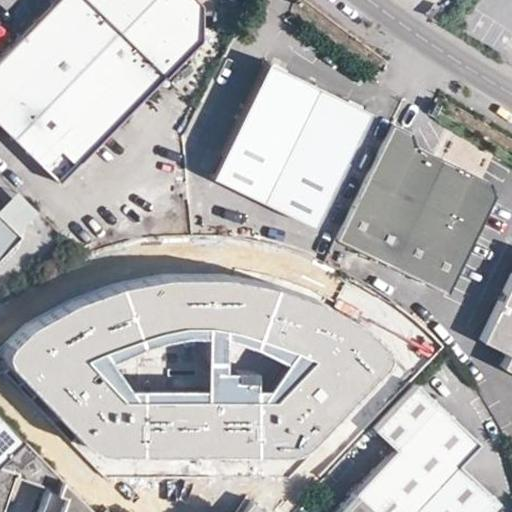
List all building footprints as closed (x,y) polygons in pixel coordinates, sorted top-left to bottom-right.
[(195,8),(187,0),(52,0),(51,1),(145,92),(193,42),(195,8)] [(145,92),(51,1),(0,53),(0,135),(52,186),(145,92)] [(363,110),(263,62),(207,177),(308,226),(363,110)] [(441,160),(415,147),(409,133),(390,123),(334,238),(389,265),(441,160)] [(488,182),(441,160),(389,265),(446,292),(494,196),(488,182)] [(0,250),(17,233),(0,215),(0,250)] [(511,269),(479,338),(506,352),(501,363),(511,368),(511,269)] [(191,309),(86,308),(85,336),(35,335),(35,412),(85,413),(86,462),(138,462),(138,487),(191,486),(193,487),(191,309)] [(339,333),(288,332),(288,308),(194,309),(191,309),(193,487),(241,486),(241,462),(289,461),(289,410),(339,410),(339,333)] [(475,439),(413,381),(370,426),(392,446),(330,511),(482,511),(495,499),(456,462),(476,439),(475,439)] [(0,464),(0,460),(22,440),(0,416),(0,511),(1,511),(17,472),(0,464)] [(17,472),(54,486),(57,477),(22,440),(0,460),(0,464),(13,470),(17,472)] [(54,486),(43,511),(90,511),(57,477),(54,486)]
